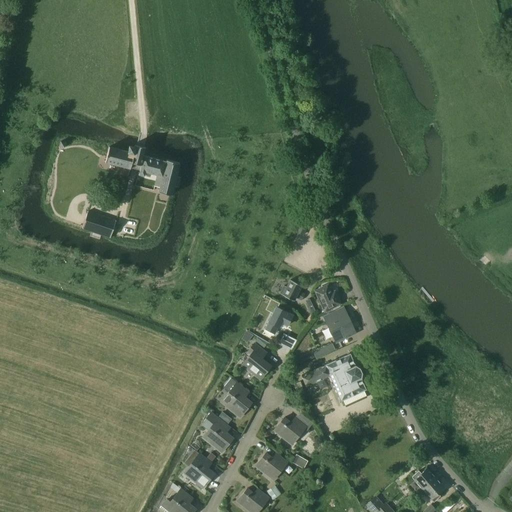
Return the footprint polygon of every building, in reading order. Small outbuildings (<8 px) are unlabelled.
[(109,147),(105,162),(124,167),(122,174),(128,176),(131,163),(141,165),(138,175),(144,176),(145,173),(146,173),(160,176),(162,177),(160,187),(158,192),(162,193),(171,195),(174,186),(177,187),(180,177),(176,176),(179,163),(166,160),(166,161),(143,155),(145,148),(136,145),(135,148),(133,147),(129,146),(128,152),(109,147)] [(88,211),(82,228),(110,238),(116,221),(105,217),(99,215),(88,211)] [(302,221),(296,232),(304,236),(309,225),(302,221)] [(302,300),(306,294),(299,290),(302,285),(291,279),(283,295),(294,301),(296,297),(302,300)] [(335,292),(332,294),(328,286),(316,291),(326,313),(341,307),(340,305),(341,304),(335,292)] [(308,301),(314,313),(319,310),(314,299),(308,301)] [(288,323),(292,315),(276,307),(269,321),(265,329),(275,334),(278,326),(279,327),(283,320),(288,323)] [(323,316),(333,338),(336,343),(356,334),(352,327),(354,326),(350,317),(348,318),(343,307),(323,316)] [(283,334),(278,344),(282,345),(287,335),(283,334)] [(242,365),(260,379),(271,366),(262,358),(266,353),(255,343),(247,352),(251,355),(242,365)] [(359,377),(361,374),(358,368),(354,366),(349,354),(301,376),(305,386),(329,375),(340,400),(342,399),(345,406),(366,396),(364,390),(365,390),(359,377)] [(240,417),(251,403),(244,398),(248,392),(236,383),(231,378),(223,388),(229,392),(221,402),(240,417)] [(305,393),(300,381),(293,385),(298,396),(305,393)] [(292,444),(306,427),(297,419),(293,424),(285,417),(276,428),(287,437),(285,439),(292,444)] [(221,453),(233,438),(226,432),(230,428),(218,418),(202,437),(221,453)] [(194,450),(190,455),(194,459),(199,454),(194,450)] [(202,489),(215,474),(207,468),(211,463),(199,453),(183,472),(202,489)] [(211,453),(207,458),(212,461),(215,457),(211,453)] [(273,480),(288,463),(278,455),(275,460),(266,453),(257,464),(268,472),(266,474),(273,480)] [(308,461),(299,457),(295,465),(304,469),(308,461)] [(423,489),(436,478),(427,468),(421,473),(419,471),(412,477),(423,489)] [(436,478),(423,489),(434,502),(440,496),(438,493),(445,488),(436,478)] [(268,492),(273,499),(280,494),(275,487),(268,492)] [(250,511),(257,511),(269,498),(260,490),(256,495),(247,488),(238,499),(249,508),(248,510),(250,511)] [(169,511),(194,511),(196,510),(188,504),(192,499),(180,489),(170,501),(166,498),(160,505),(161,506),(159,508),(164,511),(168,511),(169,511)] [(383,504),(375,496),(364,506),(369,511),(394,511),(385,502),(383,504)]
